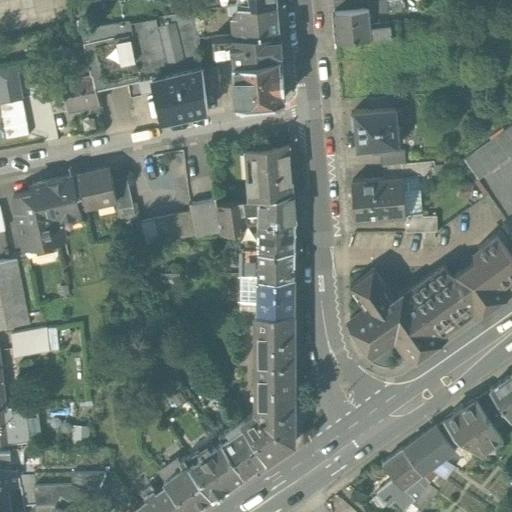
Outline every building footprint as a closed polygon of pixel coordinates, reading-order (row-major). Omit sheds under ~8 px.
[(238,0),(242,31),(280,27),(277,0),(238,0)] [(372,35),(370,22),(369,5),(335,8),(337,38),(372,35)] [(152,74),(202,62),(196,6),(130,17),(132,30),(142,76),(152,74)] [(377,20),(370,22),(372,35),(399,33),(398,24),(403,24),(403,18),(377,20)] [(233,46),(235,58),(282,50),(280,27),(242,31),(214,33),(215,48),(233,46)] [(90,73),(93,86),(138,77),(142,76),(132,30),(84,39),(90,73)] [(282,50),(235,58),(238,98),(285,94),(282,50)] [(202,62),(206,87),(219,85),(217,61),(202,62)] [(152,74),(155,84),(163,117),(208,106),(206,87),(202,62),(152,74)] [(17,63),(0,66),(0,102),(23,99),(17,63)] [(90,73),(62,79),(68,109),(97,103),(93,86),(90,73)] [(155,84),(152,74),(142,76),(138,77),(141,87),(155,84)] [(62,79),(46,82),(52,112),(68,109),(62,79)] [(370,108),(395,106),(394,93),(369,96),(370,108)] [(352,112),(353,125),(356,125),(358,145),(381,143),(397,142),(398,142),(397,123),(402,123),(401,107),(395,107),(395,106),(370,108),(355,109),(355,111),(352,112)] [(478,176),(511,152),(511,122),(464,156),(478,176)] [(246,143),(250,195),(260,193),(293,188),(289,139),(246,143)] [(398,147),(397,142),(381,143),(382,163),(402,161),(405,161),(404,147),(398,147)] [(183,151),(171,152),(173,174),(185,173),(183,151)] [(405,161),(402,161),(403,174),(420,172),(435,171),(434,158),(405,161)] [(74,174),(81,206),(116,198),(117,198),(113,177),(110,166),(74,174)] [(406,214),(423,214),(420,172),(403,174),(353,178),(354,198),(353,198),(355,218),(406,214)] [(24,248),(25,248),(56,241),(55,233),(65,230),(62,216),(82,212),(81,206),(74,174),(32,182),(34,191),(13,195),(24,248)] [(117,198),(116,198),(118,208),(133,205),(127,174),(113,177),(117,198)] [(260,218),(296,218),(293,188),(260,193),(260,218)] [(221,223),(240,220),(240,218),(248,216),(244,196),(218,200),(218,203),(221,223)] [(218,203),(192,207),(192,208),(196,232),(221,227),(221,223),(218,203)] [(141,220),(146,243),(196,232),(192,208),(141,220)] [(406,214),(406,230),(437,229),(437,213),(423,214),(406,214)] [(260,221),(260,245),(295,245),(296,218),(260,218),(260,221)] [(248,245),(260,245),(260,221),(240,220),(240,245),(248,245)] [(25,248),(29,267),(71,259),(65,230),(55,233),(56,241),(25,248)] [(367,305),(355,313),(378,346),(395,335),(406,350),(439,327),(441,330),(473,307),(471,305),(505,281),(503,278),(511,271),(511,255),(496,233),(479,245),(484,251),(452,273),(445,264),(396,298),(374,267),(356,279),(372,301),(367,305)] [(259,251),(259,273),(295,273),(295,245),(260,245),(259,251)] [(16,260),(0,262),(0,294),(7,328),(29,324),(16,260)] [(258,273),(258,309),(295,309),(295,273),(259,273),(258,273)] [(356,279),(352,282),(367,305),(372,301),(356,279)] [(471,305),(473,307),(476,311),(509,287),(505,281),(471,305)] [(268,460),(295,441),(295,309),(258,309),(255,309),(256,411),(241,421),(268,460)] [(378,346),(355,313),(350,317),(372,350),(378,346)] [(50,350),(45,327),(11,334),(15,356),(50,350)] [(439,327),(406,350),(410,357),(444,333),(441,330),(439,327)] [(511,367),(511,368),(511,367),(511,369),(489,386),(511,417),(511,415),(511,367)] [(494,424),(505,417),(485,389),(475,396),(494,424)] [(453,426),(455,429),(481,447),(500,434),(494,424),(475,396),(463,404),(462,401),(452,408),(453,409),(445,415),(453,426)] [(0,447),(8,446),(4,411),(0,410),(0,447)] [(445,415),(438,420),(447,431),(453,426),(445,415)] [(268,460),(241,421),(219,436),(246,474),(268,460)] [(403,446),(423,469),(431,464),(454,446),(436,422),(403,446)] [(459,432),(452,438),(460,447),(467,442),(459,432)] [(213,498),(246,474),(219,436),(185,460),(213,496),(213,498)] [(397,498),(403,508),(428,481),(431,478),(423,469),(403,446),(384,458),(396,474),(378,489),(388,504),(397,498)] [(0,466),(24,466),(24,453),(0,452),(0,466)] [(193,511),(213,496),(185,460),(184,459),(162,476),(168,484),(189,511),(193,511)] [(423,469),(431,478),(437,470),(431,464),(423,469)] [(20,491),(19,480),(18,475),(0,475),(0,493),(8,493),(20,491)] [(72,476),(72,487),(96,497),(105,475),(72,476)] [(36,510),(55,509),(60,511),(89,511),(96,497),(72,487),(36,489),(34,480),(19,480),(20,491),(23,511),(36,510)] [(438,489),(428,481),(412,502),(422,510),(438,489)] [(189,511),(168,484),(156,494),(151,487),(141,494),(147,501),(136,509),(137,511),(189,511)] [(0,511),(10,511),(8,493),(0,493),(0,511)]
